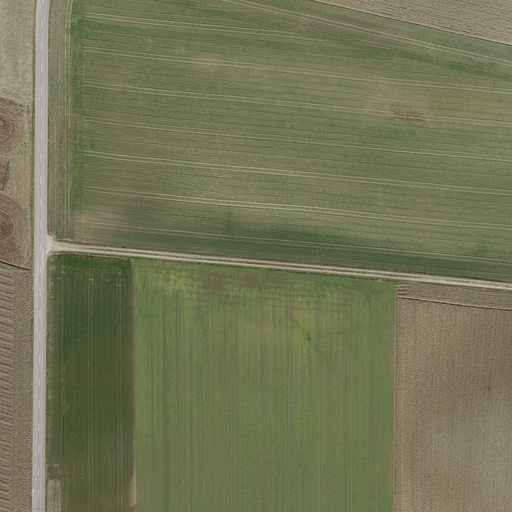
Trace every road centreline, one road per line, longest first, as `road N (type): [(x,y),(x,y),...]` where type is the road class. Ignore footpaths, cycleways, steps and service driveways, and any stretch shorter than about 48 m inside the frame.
road 1 (tertiary): [(40,511),(42,0)]
road 2 (track): [(43,245),(511,285)]
